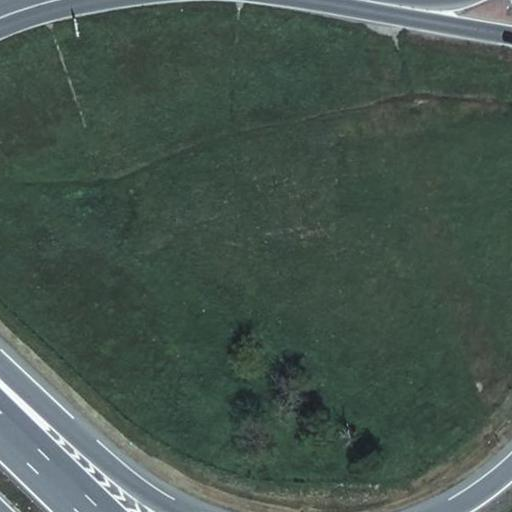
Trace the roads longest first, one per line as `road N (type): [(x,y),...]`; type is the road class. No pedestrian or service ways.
road 1 (motorway): [(178,511),(109,465),(0,366)]
road 2 (motorway): [(92,511),(0,421)]
road 3 (primary): [(393,7),(511,36)]
